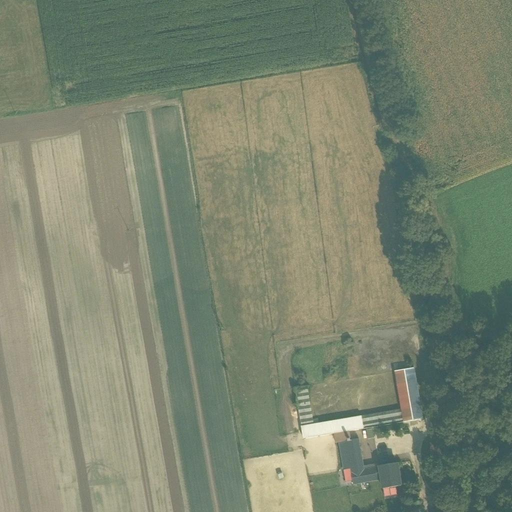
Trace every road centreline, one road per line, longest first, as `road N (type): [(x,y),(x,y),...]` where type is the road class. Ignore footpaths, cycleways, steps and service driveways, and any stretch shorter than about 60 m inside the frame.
road 1 (track): [(363,0),(390,120),(450,269),(457,352),(443,459),(453,484)]
road 2 (track): [(407,155),(396,169),(421,326)]
road 3 (residential): [(415,511),(511,441)]
